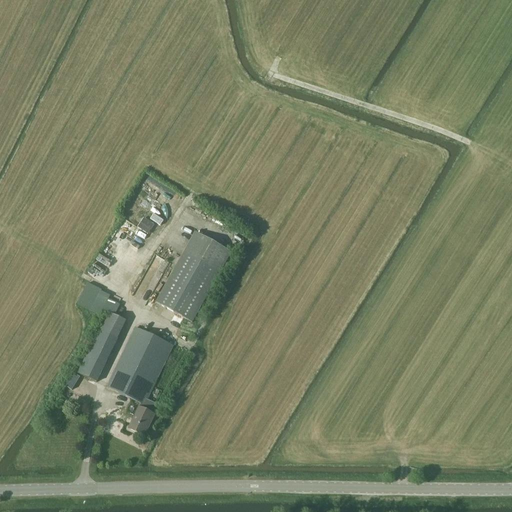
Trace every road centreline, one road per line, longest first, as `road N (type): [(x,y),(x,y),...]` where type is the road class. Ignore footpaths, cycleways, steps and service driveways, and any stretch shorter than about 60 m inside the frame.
road 1 (track): [(471,143),(270,73),(119,293),(137,312),(101,387)]
road 2 (tertiary): [(511,489),(0,492)]
